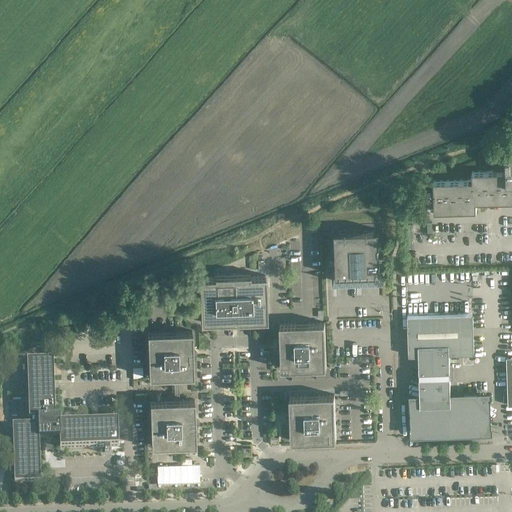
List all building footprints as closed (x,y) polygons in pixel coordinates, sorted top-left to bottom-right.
[(511,152),(505,152),(506,157),(504,157),(503,157),(502,158),(501,158),(500,159),(498,159),(497,160),(497,161),(496,162),(495,163),(494,164),(494,165),(493,167),(493,168),(493,169),(493,171),(472,171),(472,179),(434,181),(434,211),(477,210),(476,201),(511,200),(511,152)] [(379,246),(378,245),(380,244),(379,229),(335,231),(337,275),(381,274),(380,251),(379,250),(379,249),(380,248),(379,247),(379,246)] [(201,322),(240,320),(267,320),(266,275),(199,277),(201,322)] [(473,313),(408,315),(409,355),(419,355),(420,398),(414,398),(415,432),(465,430),(470,429),(473,428),(475,427),(477,426),(478,425),(480,423),(482,421),(483,419),(485,416),(486,414),(487,411),(488,407),(487,396),(451,397),(449,354),(474,353),(473,313)] [(280,324),(282,368),(327,367),(325,322),(280,324)] [(194,375),(193,346),(192,330),(148,332),(149,377),(174,376),(175,400),(150,401),(151,445),(196,444),(195,399),(180,400),(179,376),(194,375)] [(104,447),(104,448),(104,452),(109,452),(109,447),(118,447),(117,420),(60,422),(60,418),(55,418),(53,360),(26,361),(27,370),(22,370),(22,375),(27,375),(28,419),(31,419),(31,425),(12,426),(13,471),(8,471),(8,476),(13,476),(14,485),(40,484),(39,441),(45,440),(46,448),(53,447),(53,440),(59,440),(60,448),(104,447)] [(133,384),(143,384),(143,373),(133,373),(133,384)] [(336,439),(336,415),(335,394),(290,396),(292,440),(336,439)]
